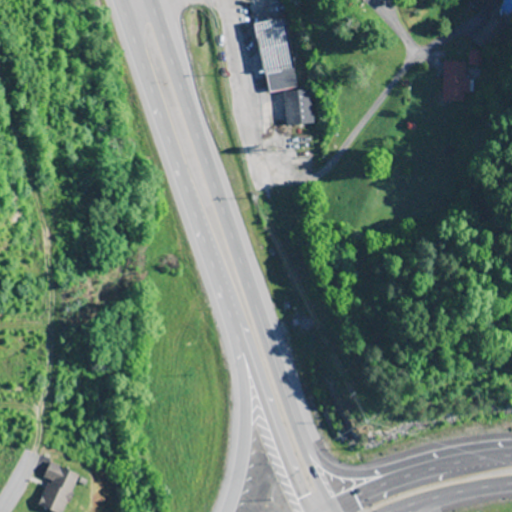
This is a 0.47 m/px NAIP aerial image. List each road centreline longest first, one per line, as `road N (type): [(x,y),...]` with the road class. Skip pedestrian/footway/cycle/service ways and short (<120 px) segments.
road 1 (primary): [(321,511),(136,0)]
road 2 (residential): [(235,205),(255,240),(277,245),(340,221),(374,181),(449,0)]
road 3 (residential): [(223,252),(250,134),(244,0)]
road 4 (primary): [(246,320),(238,446),(222,511)]
road 5 (primary): [(511,479),(374,511)]
road 6 (primary): [(382,509),(323,474),(285,428)]
